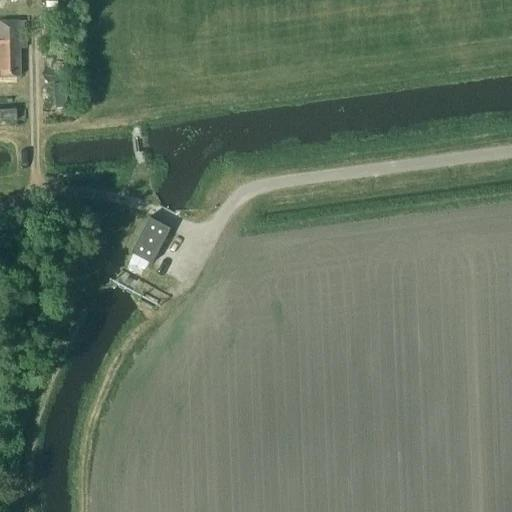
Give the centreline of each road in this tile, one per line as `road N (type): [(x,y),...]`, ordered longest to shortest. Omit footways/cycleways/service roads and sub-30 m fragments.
road 1 (unclassified): [(148,209),(209,230),(245,189),(511,153)]
road 2 (track): [(35,141),(41,193),(113,197),(148,209)]
road 3 (track): [(35,5),(35,141)]
